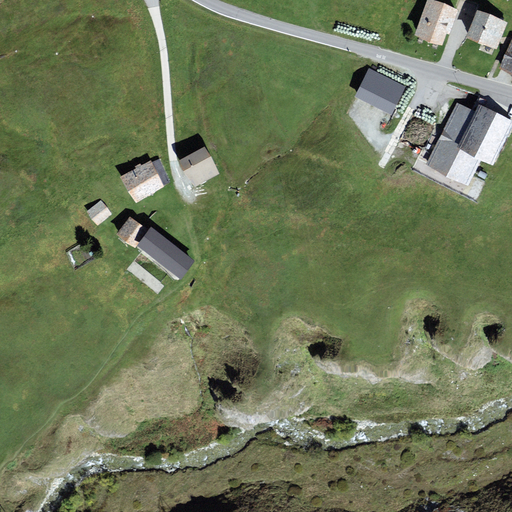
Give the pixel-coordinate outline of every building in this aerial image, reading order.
[(428,0),(423,0),(411,35),(442,46),(455,10),(428,0)] [(476,10),(464,38),(496,50),(507,23),(476,10)] [(511,39),(500,69),(511,74),(511,79),(510,84),(511,84),(511,39)] [(405,86),(368,68),(354,95),(391,113),(405,86)] [(458,104),(427,164),(469,185),(482,161),(492,166),(511,127),(511,122),(478,105),(474,112),(458,104)] [(202,146),(177,160),(192,187),(217,173),(202,146)] [(148,161),(119,176),(133,202),(162,187),(148,161)] [(101,200),(87,210),(99,226),(112,217),(101,200)] [(129,218),(115,235),(132,248),(134,245),(145,231),(129,218)] [(145,231),(134,245),(177,279),(192,261),(149,226),(145,231)] [(166,277),(140,257),(128,271),(158,296),(163,290),(159,286),(166,277)]
